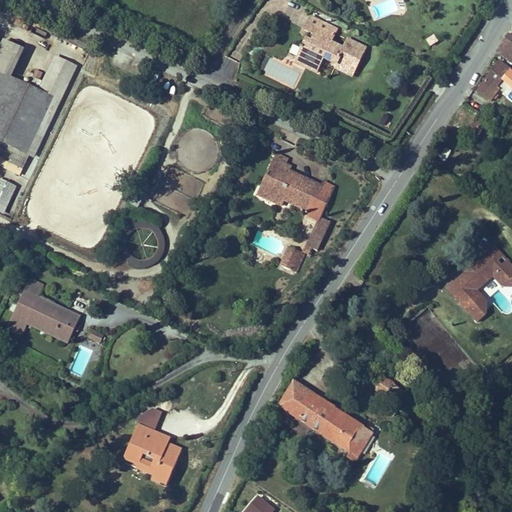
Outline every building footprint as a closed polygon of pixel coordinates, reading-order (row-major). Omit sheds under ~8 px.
[(340,35),(314,22),(308,35),(318,39),(316,44),(312,43),(306,53),(317,58),(314,65),(324,70),(327,63),(342,70),(359,78),(371,53),(353,44),(349,52),(335,45),(340,35)] [(511,37),(508,34),(496,51),(501,55),(511,39),(511,37)] [(511,39),(501,55),(508,60),(511,55),(511,39)] [(19,48),(2,40),(0,43),(0,164),(18,173),(28,153),(30,154),(72,63),(56,56),(40,91),(7,75),(19,48)] [(300,67),(321,77),(324,70),(314,65),(317,58),(306,53),(300,67)] [(511,72),(500,63),(479,92),(489,99),(506,75),(508,77),(511,72)] [(35,69),(31,82),(39,85),(43,72),(35,69)] [(342,70),(340,75),(357,83),(359,78),(342,70)] [(291,161),(279,155),(265,184),(270,186),(264,198),(286,209),(287,205),(290,200),(313,211),(310,216),(309,219),(320,225),(309,248),(314,251),(319,253),(333,224),(323,220),(337,190),(325,184),(323,189),(292,174),(286,171),(289,165),(291,161)] [(292,174),(294,168),(289,165),(286,171),(292,174)] [(0,211),(5,214),(17,184),(0,177),(0,211)] [(264,198),(270,186),(265,184),(259,196),(264,198)] [(313,211),(290,200),(287,205),(310,216),(313,211)] [(491,239),(485,245),(498,259),(504,253),(491,239)] [(454,292),(475,314),(482,307),(476,300),(483,293),(474,282),(489,268),(500,278),(511,266),(511,262),(504,253),(498,259),(485,245),(474,255),(471,253),(460,263),(463,265),(451,276),(461,286),(454,292)] [(292,271),(301,253),(292,248),(283,267),(292,271)] [(311,257),(314,251),(309,248),(306,255),(307,255),(311,257)] [(298,274),(307,255),(306,255),(301,253),(292,271),(298,274)] [(511,266),(500,278),(511,281),(511,266)] [(44,282),(30,276),(8,324),(22,330),(27,320),(69,340),(81,313),(39,293),(44,282)] [(461,286),(451,276),(444,282),(454,292),(461,286)] [(88,339),(101,344),(105,335),(92,329),(88,339)] [(397,400),(407,386),(387,372),(374,389),(388,400),(391,396),(397,400)] [(407,386),(397,400),(402,404),(417,384),(411,380),(407,386)] [(372,433),(293,382),(277,406),(356,457),(372,433)] [(157,439),(159,434),(135,425),(124,456),(137,461),(135,466),(152,472),(150,477),(165,482),(179,447),(166,442),(157,439)] [(168,437),(159,434),(157,439),(166,442),(168,437)] [(272,511),(273,511),(256,498),(244,511),(272,511)]
